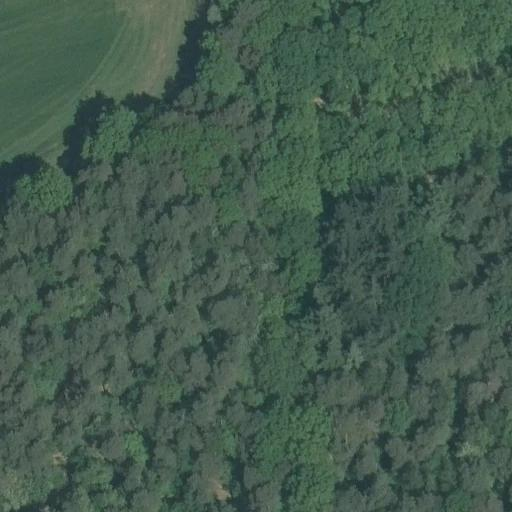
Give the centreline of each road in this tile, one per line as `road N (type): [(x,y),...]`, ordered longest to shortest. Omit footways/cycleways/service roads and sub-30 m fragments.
road 1 (track): [(303,511),(282,0)]
road 2 (track): [(0,211),(197,86),(196,0)]
